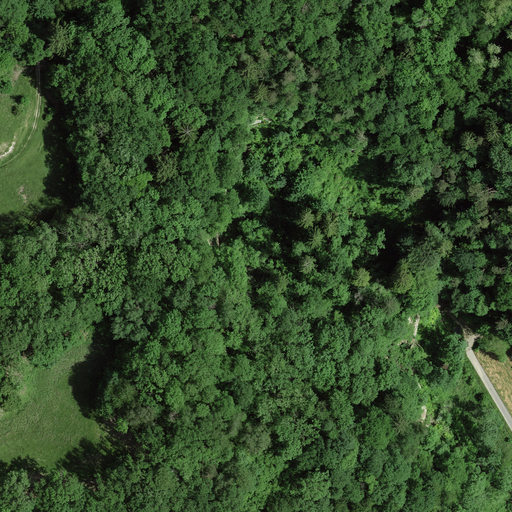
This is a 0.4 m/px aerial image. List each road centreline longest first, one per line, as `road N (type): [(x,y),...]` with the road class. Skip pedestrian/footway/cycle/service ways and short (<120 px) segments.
road 1 (track): [(405,0),(293,43),(244,38),(143,0)]
road 2 (track): [(35,32),(37,111),(19,154),(0,165)]
